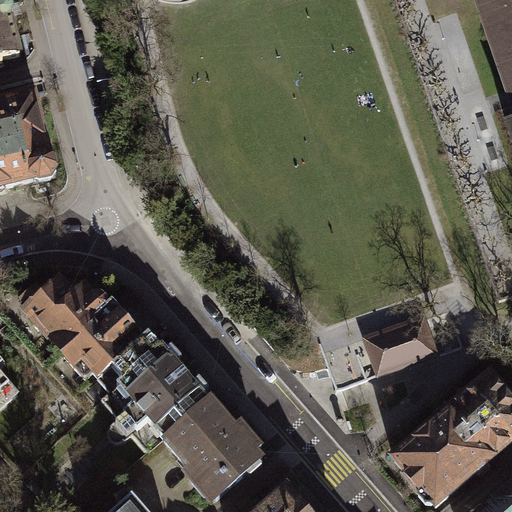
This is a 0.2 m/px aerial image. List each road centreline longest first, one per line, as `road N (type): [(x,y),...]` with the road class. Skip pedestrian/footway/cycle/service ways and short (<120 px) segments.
road 1 (residential): [(109,219),(337,469)]
road 2 (residential): [(511,325),(337,469)]
road 3 (residential): [(109,219),(56,0)]
